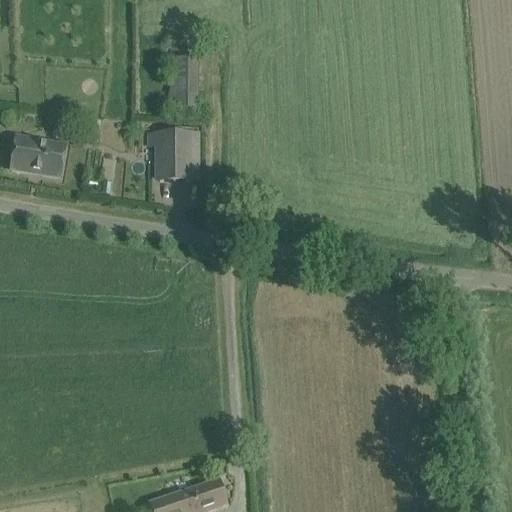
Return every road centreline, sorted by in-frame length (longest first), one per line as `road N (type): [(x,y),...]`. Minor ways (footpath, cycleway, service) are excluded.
road 1 (unclassified): [(445,276),(0,206)]
road 2 (unclassified): [(477,511),(445,276)]
